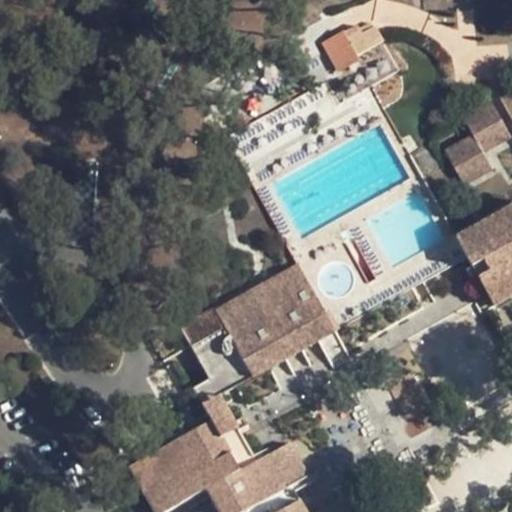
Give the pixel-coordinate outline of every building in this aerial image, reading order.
[(229,8),(229,30),(265,30),(265,9),(229,8)] [(373,25),(361,31),(365,37),(376,30),(373,25)] [(365,37),(361,31),(360,28),(346,36),(345,34),(323,46),(340,77),(362,65),(359,60),(386,45),(378,29),(376,30),(365,37)] [(511,90),(499,97),(511,120),(511,90)] [(511,139),(490,102),(462,118),(472,134),(443,151),(465,188),(493,171),(484,155),(511,139)] [(511,207),(456,239),(467,260),(472,269),(483,262),(511,246),(511,207)] [(489,273),(511,260),(511,246),(483,262),(489,273)] [(511,299),(511,260),(489,273),(478,279),(495,310),(511,299)] [(253,381),(336,333),(297,263),(214,310),(224,329),(253,381)] [(224,329),(214,310),(180,329),(191,348),(224,329)] [(216,511),(247,511),(310,477),(290,443),(242,470),(224,438),(239,429),(221,395),(202,405),(211,422),(128,468),(152,511),(168,511),(204,492),(216,511)] [(370,511),(358,489),(317,511),(307,511),(301,502),(282,511),(370,511)]
